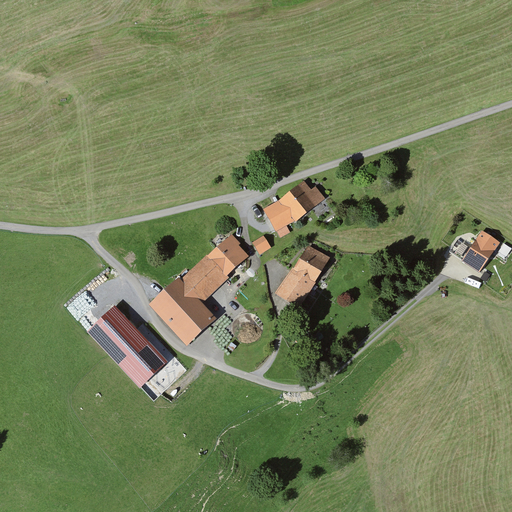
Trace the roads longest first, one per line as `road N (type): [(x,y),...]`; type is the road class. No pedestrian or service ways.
road 1 (unclassified): [(511,103),(241,196),(82,230),(0,225)]
road 2 (track): [(451,272),(311,385),(294,390),(252,379)]
